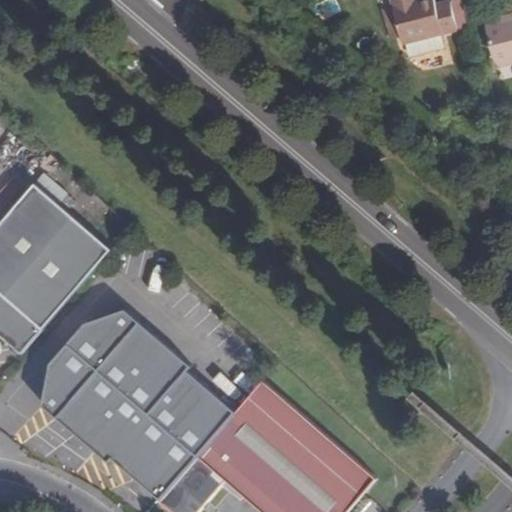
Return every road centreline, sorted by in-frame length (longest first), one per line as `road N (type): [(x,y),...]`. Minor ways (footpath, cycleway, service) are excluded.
road 1 (primary): [(511,340),(118,0)]
road 2 (unclassified): [(511,403),(418,511)]
